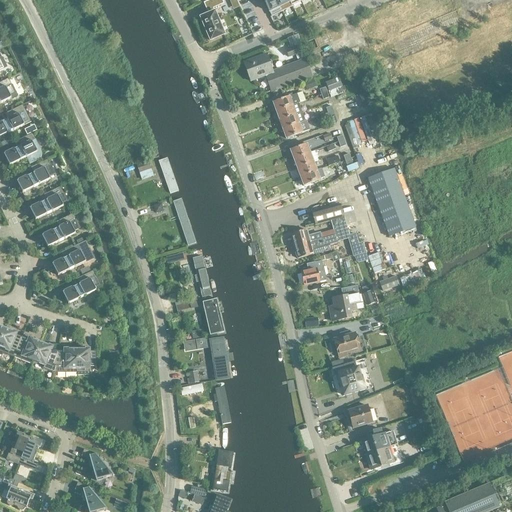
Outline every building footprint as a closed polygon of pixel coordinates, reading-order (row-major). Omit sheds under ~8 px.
[(209,14),(201,18),(201,17),(200,18),(210,41),(224,35),(214,12),(212,8),(223,4),(221,0),(211,0),(204,3),(207,11),(208,10),(209,14)] [(229,3),(232,9),(240,6),(237,0),(224,0),(226,4),(229,3)] [(276,0),(263,0),(271,17),(282,12),(276,0)] [(289,0),(276,0),(282,12),(293,6),(292,5),(289,0)] [(288,37),(291,47),(302,44),(299,34),(288,37)] [(287,50),(289,57),(303,52),(300,45),(287,50)] [(273,73),(265,76),(271,92),(311,77),(312,78),(363,60),(358,46),(307,65),(305,59),(273,71),(273,73)] [(273,73),(273,71),(266,54),(244,62),(250,81),(265,76),(273,73)] [(338,77),(325,82),(328,91),(342,86),(338,77)] [(0,104),(11,99),(10,95),(15,93),(8,79),(0,82),(0,104)] [(313,79),(303,83),(306,91),(316,87),(313,79)] [(276,112),(298,103),(304,101),(301,92),(272,102),(276,112)] [(368,94),(359,97),(362,105),(371,102),(368,94)] [(298,103),(276,112),(279,121),(301,113),(298,103)] [(0,123),(0,137),(24,126),(23,122),(28,120),(21,106),(4,114),(7,120),(0,123)] [(326,108),(329,118),(335,116),(332,106),(326,108)] [(279,121),(282,130),(304,122),(301,113),(279,121)] [(308,131),(304,122),(282,130),(286,139),(308,131)] [(4,155),(9,166),(37,153),(32,141),(36,140),(33,134),(17,141),(20,147),(4,155)] [(330,134),(323,136),(325,142),(332,139),(330,134)] [(290,150),(293,159),(309,153),(306,144),(290,150)] [(309,153),(293,159),(296,168),(313,162),(318,160),(315,151),(309,153)] [(338,156),(327,160),(329,166),(340,162),(338,156)] [(167,159),(159,162),(170,194),(178,192),(167,159)] [(54,174),(47,160),(30,168),(33,174),(17,182),(22,193),(50,180),(49,176),(54,174)] [(148,161),(137,165),(139,173),(151,169),(148,161)] [(300,177),(316,171),(313,162),(296,168),(300,177)] [(357,162),(346,167),(348,172),(360,168),(357,162)] [(322,169),(316,171),(300,177),(303,186),(325,178),(322,169)] [(415,228),(394,169),(367,179),(389,237),(415,228)] [(46,201),(30,209),(35,220),(63,207),(62,203),(67,201),(60,187),(43,195),(46,201)] [(182,199),(174,202),(189,247),(198,243),(182,199)] [(332,207),(312,212),(315,225),(331,221),(334,230),(335,235),(337,241),(348,238),(350,238),(350,236),(348,230),(347,231),(340,205),(332,207)] [(58,228),(42,236),(47,248),(75,234),(74,231),(79,228),(72,214),(55,223),(58,228)] [(291,236),(291,238),(292,240),(293,241),(294,246),(335,235),(334,230),(320,234),(320,233),(308,236),(306,230),(291,235),(291,236)] [(350,238),(348,238),(351,247),(359,245),(359,244),(358,244),(355,234),(350,236),(350,238)] [(335,235),(294,246),(296,252),(295,253),(296,256),(297,257),(298,259),(322,252),(321,247),(337,243),(337,241),(335,235)] [(68,257),(52,264),(58,276),(91,260),(86,250),(89,249),(86,241),(66,251),(68,257)] [(363,246),(351,249),(353,256),(365,253),(363,246)] [(379,253),(368,257),(374,274),(385,269),(379,253)] [(178,254),(167,255),(168,262),(179,261),(178,254)] [(198,283),(202,298),(211,296),(202,256),(193,259),(197,276),(194,276),(196,283),(198,283)] [(308,271),(301,273),(304,285),(319,282),(326,281),(325,275),(327,274),(325,267),(323,268),(322,261),(315,263),(315,262),(306,264),(308,271)] [(79,285),(62,293),(68,304),(96,291),(94,287),(100,285),(93,271),(76,279),(79,285)] [(382,291),(399,285),(396,277),(379,283),(382,291)] [(338,306),(329,308),(332,321),(351,318),(350,312),(356,311),(355,304),(360,303),(357,286),(341,289),(342,297),(337,298),(338,306)] [(372,291),(364,294),(368,305),(376,302),(372,291)] [(203,304),(210,336),(219,334),(211,302),(203,304)] [(317,319),(305,320),(306,327),(318,326),(317,319)] [(0,352),(14,358),(22,338),(16,335),(17,333),(5,329),(0,341),(0,352)] [(350,330),(332,335),(333,339),(338,358),(339,358),(347,356),(346,354),(346,353),(347,353),(359,350),(355,333),(351,334),(350,330)] [(32,365),(41,343),(29,338),(28,340),(22,338),(14,358),(32,365)] [(205,339),(196,340),(197,348),(206,347),(205,339)] [(210,340),(216,382),(226,380),(223,360),(224,359),(223,350),(222,348),(220,339),(210,340)] [(41,343),(32,365),(51,373),(54,373),(58,352),(51,350),(52,347),(41,343)] [(77,376),(77,350),(64,350),(64,352),(58,352),(54,373),(77,376)] [(77,350),(77,376),(89,376),(89,367),(97,367),(96,352),(89,352),(89,350),(77,350)] [(342,382),(339,382),(341,387),(344,396),(372,388),(364,359),(343,365),(345,372),(339,374),(342,382)] [(196,372),(189,373),(191,383),(198,382),(196,372)] [(202,384),(180,389),(182,396),(203,391),(202,384)] [(223,425),(231,423),(223,388),(216,389),(223,425)] [(348,411),(354,429),(373,423),(367,406),(348,411)] [(430,433),(427,425),(416,430),(419,437),(430,433)] [(374,437),(362,441),(366,455),(368,454),(397,445),(395,438),(387,441),(385,434),(381,435),(379,430),(372,432),(374,437)] [(5,459),(19,464),(29,438),(25,436),(25,435),(17,432),(14,438),(16,439),(10,451),(9,450),(5,459)] [(29,438),(19,464),(32,470),(35,461),(34,460),(39,448),(40,448),(43,442),(34,439),(34,440),(29,438)] [(397,445),(368,454),(370,460),(368,460),(371,470),(394,463),(392,454),(399,452),(397,445)] [(100,456),(84,450),(81,457),(90,460),(94,474),(91,481),(102,485),(104,479),(113,477),(99,459),(100,456)] [(213,471),(211,487),(221,488),(226,453),(217,451),(214,467),(213,467),(213,471)] [(13,481),(13,480),(0,474),(0,481),(9,485),(16,488),(18,483),(13,481)] [(13,481),(18,483),(24,485),(26,479),(15,475),(13,480),(13,481)] [(87,507),(85,511),(99,511),(106,510),(93,493),(94,490),(77,483),(74,490),(84,494),(87,507)] [(445,503),(446,505),(436,509),(437,511),(489,511),(500,507),(490,484),(445,503)] [(34,496),(16,488),(9,485),(7,490),(9,491),(6,500),(7,500),(6,501),(6,502),(6,503),(6,504),(7,504),(7,505),(8,506),(9,506),(10,507),(11,507),(12,506),(13,506),(14,505),(17,507),(17,509),(19,510),(20,510),(23,510),(24,510),(25,509),(26,508),(30,500),(32,501),(34,496)] [(191,486),(189,494),(204,497),(206,490),(191,486)] [(216,493),(208,511),(218,511),(225,496),(216,493)] [(193,495),(191,500),(202,504),(203,499),(193,495)]
